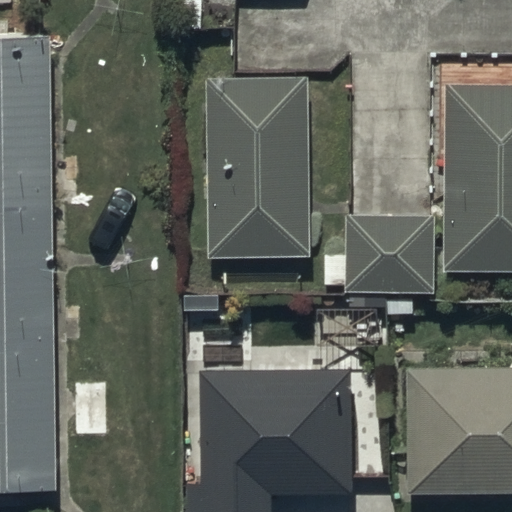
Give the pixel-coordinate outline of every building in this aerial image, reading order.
[(0,33),(0,484),(51,484),(51,33),(0,33)] [(204,77),(206,255),(310,254),(309,76),(204,77)] [(511,81),(448,81),(445,268),(511,268),(511,81)] [(344,281),(344,288),(433,288),(433,213),(344,213),(344,250),(323,251),(323,281),(344,281)] [(511,361),(407,362),(409,491),(511,489),(511,361)] [(348,367),(198,369),(199,481),(184,481),(184,511),(270,511),(270,490),(349,489),(348,367)]
